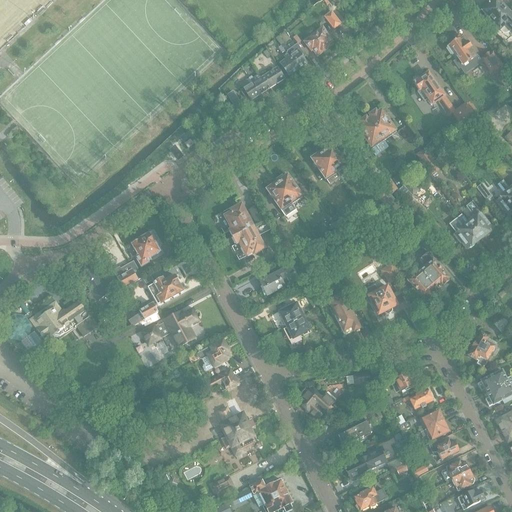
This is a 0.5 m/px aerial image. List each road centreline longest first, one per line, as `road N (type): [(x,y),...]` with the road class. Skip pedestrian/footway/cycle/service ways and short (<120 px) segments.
road 1 (residential): [(162,184),(322,76),(414,0)]
road 2 (residential): [(267,375),(162,184)]
road 3 (residential): [(267,375),(441,354)]
road 4 (residential): [(21,265),(67,253),(162,184)]
road 5 (residential): [(511,498),(441,354)]
road 6 (residential): [(335,511),(267,375)]
road 7 (primary): [(98,502),(0,418)]
